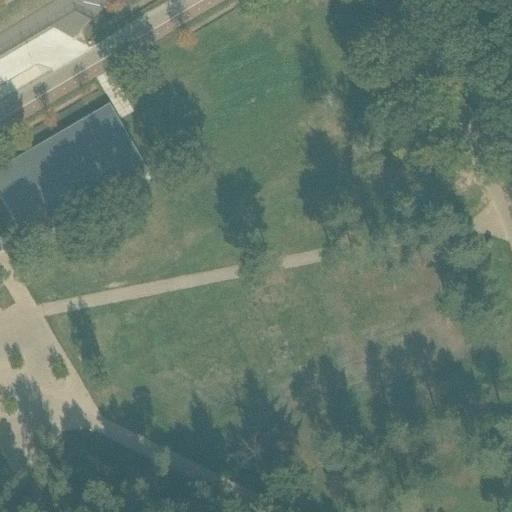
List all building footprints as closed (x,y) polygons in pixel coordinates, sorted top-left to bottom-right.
[(453,306),(451,267),(432,268),(434,307),(453,306)] [(511,288),(501,290),(506,330),(511,329),(511,288)] [(51,319),(63,360),(82,355),(70,314),(51,319)] [(140,377),(162,378),(163,336),(141,335),(140,377)] [(212,380),(213,338),(191,337),(190,379),(212,380)] [(242,340),(241,382),(263,382),(264,340),(242,340)] [(290,384),(312,385),(313,343),(291,342),(290,384)] [(340,387),(362,388),(363,346),(341,345),(340,387)] [(392,390),(413,391),(415,349),(393,349),(392,390)] [(442,352),(441,393),(463,393),(464,352),(442,352)] [(511,356),(493,356),(492,397),(511,397),(511,356)]
